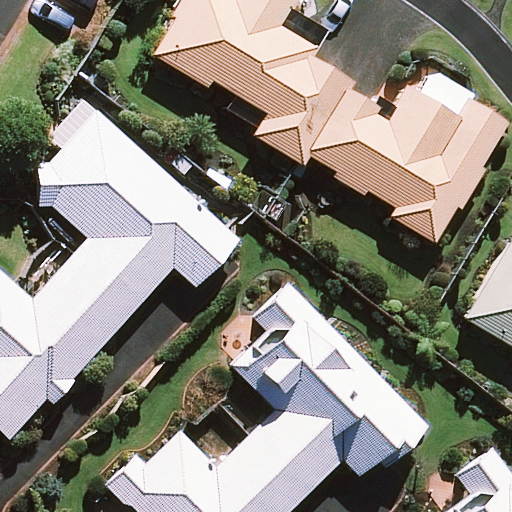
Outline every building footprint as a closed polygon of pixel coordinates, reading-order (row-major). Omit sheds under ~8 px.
[(381,212),(429,240),(499,124),(405,68),(382,106),(307,62),(314,50),(274,26),(289,0),(230,0),(229,2),(226,0),(182,0),(152,50),(258,113),(247,131),(301,164),(308,152),(388,200),(381,212)] [(228,237),(94,113),(28,184),(82,234),(23,297),(0,275),(0,426),(8,434),(167,262),(187,281),(228,237)] [(511,247),(504,243),(460,315),(511,346),(511,247)] [(418,425),(283,285),(251,316),(266,331),(227,368),(271,413),(210,471),(173,432),(139,464),(131,456),(104,482),(132,511),(272,511),(333,455),(350,473),(372,452),(380,461),(418,425)] [(511,511),(511,486),(485,451),(453,475),(465,491),(436,511),(511,511)]
